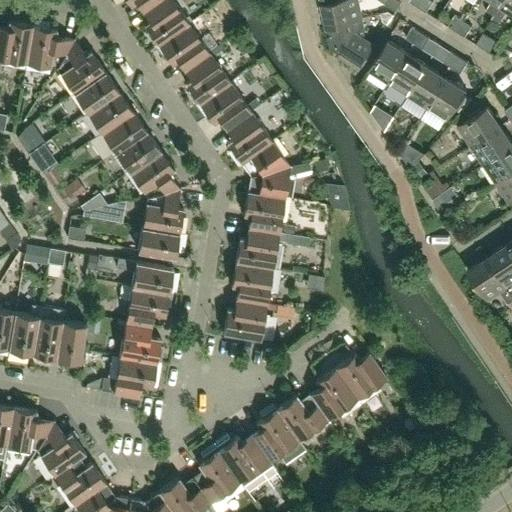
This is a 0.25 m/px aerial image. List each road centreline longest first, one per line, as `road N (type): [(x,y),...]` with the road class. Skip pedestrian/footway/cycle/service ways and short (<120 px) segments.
road 1 (residential): [(177,437),(221,181),(93,0)]
road 2 (residential): [(0,379),(61,391),(82,422),(177,437)]
road 3 (residential): [(177,437),(326,338)]
